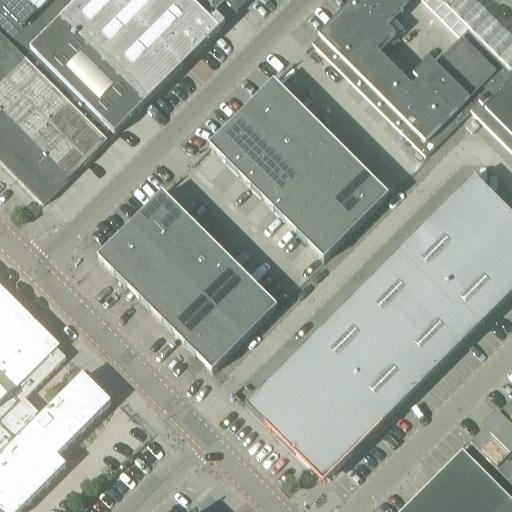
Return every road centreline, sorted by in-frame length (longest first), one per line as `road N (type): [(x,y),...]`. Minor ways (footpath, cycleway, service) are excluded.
road 1 (unclassified): [(37,271),(306,0)]
road 2 (tertiary): [(205,443),(37,271)]
road 3 (unclassified): [(356,511),(511,356)]
